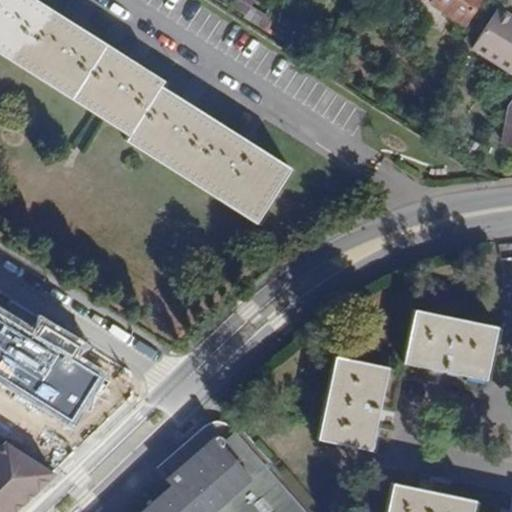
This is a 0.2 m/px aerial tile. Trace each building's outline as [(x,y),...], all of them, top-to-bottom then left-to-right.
[(256,223),(290,168),(161,86),(163,80),(35,0),(0,0),(0,54),(128,136),(125,140),(256,223)] [(266,17),(267,15),(251,6),(253,0),(237,0),(234,7),(245,14),(243,17),(259,27),(266,17)] [(432,0),(430,3),(463,24),(477,0),(432,0)] [(475,45),(511,68),(511,11),(501,4),(475,45)] [(259,27),(265,31),(272,20),(266,17),(259,27)] [(402,361),(484,378),(495,326),(413,309),(402,361)] [(69,394),(85,367),(0,314),(0,375),(70,419),(81,402),(69,394)] [(317,437),(370,449),(387,367),(335,355),(317,437)] [(69,394),(81,402),(98,375),(85,367),(69,394)] [(212,457),(239,487),(262,467),(235,435),(224,446),(212,457)] [(301,511),(262,467),(239,487),(212,457),(224,446),(222,443),(223,439),(221,437),(216,436),(211,439),(166,478),(171,485),(140,511),(301,511)] [(0,511),(11,511),(50,475),(4,444),(0,447),(0,511)] [(471,511),(473,500),(391,483),(385,511),(471,511)]
